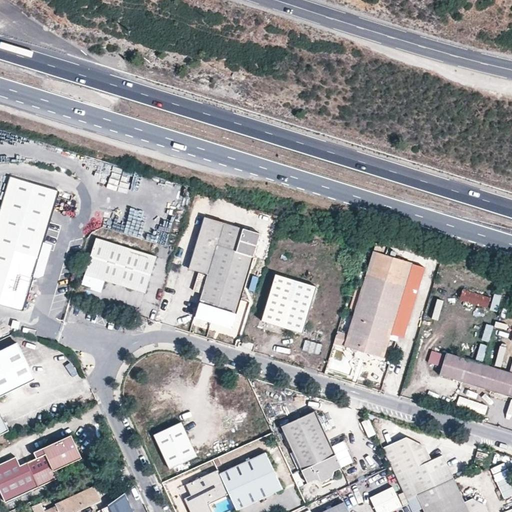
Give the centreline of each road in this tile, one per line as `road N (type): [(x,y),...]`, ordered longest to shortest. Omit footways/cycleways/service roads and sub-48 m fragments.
road 1 (residential): [(511,443),(160,336),(128,349),(108,385),(160,511)]
road 2 (trunk): [(0,85),(511,245)]
road 3 (trunk): [(511,209),(0,52)]
road 4 (tertiary): [(278,0),(511,70)]
